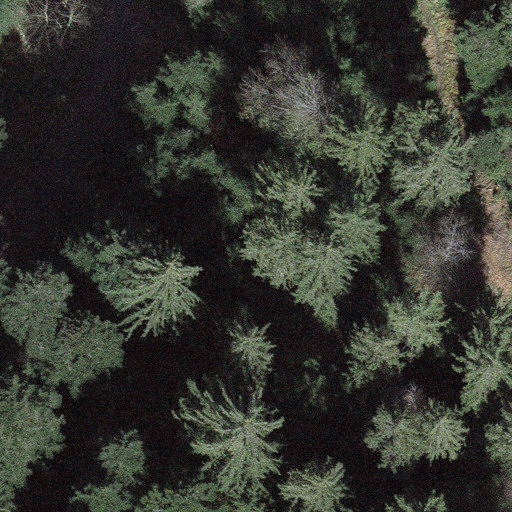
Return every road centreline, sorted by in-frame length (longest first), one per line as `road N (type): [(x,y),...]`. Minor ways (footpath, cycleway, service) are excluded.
road 1 (track): [(449,0),(511,320)]
road 2 (track): [(0,246),(15,239),(56,184),(127,0)]
